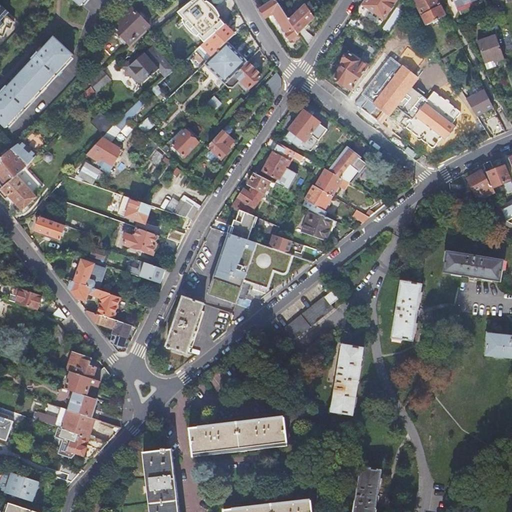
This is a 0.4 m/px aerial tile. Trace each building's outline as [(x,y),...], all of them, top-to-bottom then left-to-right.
[(225,26),(204,0),(194,0),(179,12),(205,44),(225,26)] [(276,0),(275,0),(260,10),(265,19),(274,13),(292,41),(294,39),(296,42),(301,39),(299,36),(300,35),(290,20),(276,0)] [(393,0),(368,0),(362,9),(382,23),(396,1),(393,0)] [(441,7),(437,0),(415,0),(423,16),(428,26),(436,22),(436,24),(440,22),(439,20),(447,17),(442,7),(441,7)] [(449,0),(452,8),(461,5),(460,3),(466,0),(467,3),(475,0),(449,0)] [(0,33),(2,34),(5,24),(9,26),(12,17),(4,10),(6,7),(0,2),(0,33)] [(300,35),(308,48),(315,38),(308,27),(317,20),(312,14),(316,12),(312,5),(290,20),(300,35)] [(134,9),(115,27),(132,46),(151,27),(134,9)] [(483,17),(473,21),(480,37),(489,33),(483,17)] [(204,45),(214,56),(228,43),(234,36),(235,36),(225,26),(205,44),(204,45)] [(503,59),(494,35),(482,41),(491,64),(503,59)] [(75,60),(73,58),(75,56),(55,38),(39,54),(38,52),(32,59),(34,61),(8,87),(6,85),(0,91),(0,92),(2,94),(0,95),(0,122),(6,128),(8,125),(10,127),(75,60)] [(491,64),(482,41),(476,43),(486,67),(491,64)] [(248,63),(228,43),(214,56),(204,65),(199,70),(220,92),(225,87),(235,77),(248,63)] [(175,70),(155,46),(143,57),(138,60),(131,60),(123,67),(127,70),(126,76),(132,77),(137,83),(145,83),(151,78),(155,78),(155,75),(160,70),(167,77),(175,70)] [(342,85),(338,91),(347,98),(369,68),(348,53),(341,63),(344,65),(334,79),(342,85)] [(460,112),(433,91),(427,99),(410,86),(416,78),(389,57),(361,93),(354,103),(360,108),(370,115),(377,106),(388,114),(395,105),(411,119),(405,127),(431,148),(440,137),(444,140),(455,126),(451,123),(460,112)] [(448,59),(443,62),(446,67),(451,64),(448,59)] [(262,78),(248,63),(235,77),(225,87),(228,90),(234,90),(241,83),(249,91),(262,78)] [(113,80),(104,70),(89,82),(99,93),(113,80)] [(267,82),(278,93),(282,87),(281,79),(276,72),(267,82)] [(466,101),(476,117),(493,108),(478,79),(472,82),(478,95),(466,101)] [(100,94),(99,93),(90,100),(91,102),(100,94)] [(214,98),(204,108),(210,114),(220,105),(214,98)] [(139,103),(115,127),(104,138),(109,140),(143,107),(139,103)] [(500,123),(506,120),(499,105),(493,108),(496,115),(500,123)] [(328,130),(312,118),(315,114),(309,110),(307,114),(304,112),(285,137),(286,138),(284,140),(292,146),(293,144),(300,149),(310,136),(319,142),(328,130)] [(494,138),(505,133),(500,123),(496,115),(485,120),(494,138)] [(511,130),(507,119),(506,120),(500,123),(505,133),(508,132),(511,130)] [(155,127),(148,120),(139,130),(145,136),(155,127)] [(224,130),(229,135),(233,131),(233,128),(229,124),(224,130)] [(224,130),(208,148),(222,161),(236,145),(233,142),(234,141),(229,135),(224,130)] [(184,133),(171,147),(184,160),(197,146),(184,133)] [(109,140),(104,138),(87,155),(100,162),(102,158),(115,165),(124,148),(109,140)] [(28,151),(20,160),(26,165),(34,156),(33,155),(42,145),(36,139),(27,150),(28,151)] [(144,139),(132,151),(138,157),(149,144),(144,139)] [(25,148),(20,142),(10,149),(9,150),(13,157),(25,148)] [(274,152),(292,162),(298,153),(277,142),(272,149),(275,151),(274,152)] [(160,152),(152,144),(134,164),(147,176),(161,161),(165,165),(170,161),(160,152)] [(351,153),(346,148),(328,171),(344,180),(352,184),(355,180),(367,165),(356,156),(355,154),(354,152),(351,153)] [(274,183),(288,190),(298,174),(288,168),(292,162),(274,152),(272,151),(261,170),(277,178),(274,183)] [(0,157),(0,179),(6,175),(11,180),(16,175),(21,172),(17,165),(13,169),(10,166),(14,163),(6,153),(0,157)] [(102,158),(100,162),(99,164),(113,171),(115,165),(102,158)] [(491,162),(484,165),(486,170),(489,179),(494,177),(494,178),(501,176),(504,184),(511,182),(504,165),(494,169),(491,162)] [(79,168),(76,174),(94,183),(101,171),(88,164),(84,171),(79,168)] [(328,171),(326,170),(316,187),(333,197),(344,180),(328,171)] [(469,183),(466,185),(466,188),(468,192),(472,190),(475,196),(489,189),(481,171),(466,178),(469,183)] [(250,187),(262,193),(270,181),(255,174),(252,180),(248,186),(250,187)] [(36,200),(16,175),(11,180),(2,187),(0,189),(0,193),(5,200),(9,197),(20,213),(36,200)] [(6,175),(0,179),(0,184),(2,187),(11,180),(6,175)] [(136,182),(129,195),(147,202),(153,190),(136,182)] [(314,186),(302,206),(311,210),(322,216),(333,197),(316,187),(314,186)] [(243,189),(233,208),(241,211),(250,214),(262,193),(250,187),(247,191),(243,189)] [(151,206),(132,199),(126,216),(145,223),(151,206)] [(183,200),(182,204),(199,210),(201,207),(183,200)] [(178,216),(192,221),(199,210),(182,204),(178,216)] [(511,204),(501,209),(506,222),(511,219),(511,204)] [(501,209),(500,206),(490,213),(506,222),(501,209)] [(322,216),(311,210),(302,232),(326,241),(331,228),(335,229),(337,222),(322,216)] [(250,214),(241,211),(237,221),(235,221),(233,227),(231,226),(228,234),(249,242),(254,228),(255,228),(259,218),(250,214)] [(353,218),(363,224),(370,218),(357,211),(353,218)] [(67,225),(42,217),(37,232),(62,241),(67,225)] [(159,236),(136,228),(133,236),(125,233),(122,243),(154,255),(158,244),(156,243),(159,236)] [(330,242),(335,229),(331,228),(326,241),(330,242)] [(249,242),(228,234),(207,295),(236,304),(238,296),(245,299),(249,284),(268,290),(273,272),(283,276),(284,276),(285,276),(287,275),(287,274),(293,257),(288,255),(268,248),(257,244),(249,242)] [(275,234),(274,234),(268,248),(288,255),(289,249),(293,241),(275,234)] [(113,245),(101,240),(99,247),(110,251),(113,245)] [(441,250),(437,271),(499,284),(504,262),(441,250)] [(108,267),(107,266),(95,262),(93,266),(82,262),(74,284),(99,292),(108,267)] [(166,271),(146,264),(143,272),(141,278),(159,284),(166,271)] [(141,278),(143,272),(127,267),(125,272),(141,278)] [(394,282),(389,338),(411,340),(415,284),(394,282)] [(99,292),(74,284),(71,283),(69,289),(76,299),(84,301),(87,300),(88,296),(100,300),(102,303),(98,315),(118,323),(126,301),(110,296),(99,292)] [(15,301),(40,309),(43,302),(38,301),(40,294),(11,285),(9,293),(16,296),(15,301)] [(182,297),(189,299),(192,292),(180,289),(178,296),(182,297)] [(255,353),(265,364),(334,308),(331,305),(338,299),(332,292),(325,297),(324,296),(255,353)] [(201,311),(203,304),(189,299),(182,297),(166,346),(187,353),(189,347),(192,348),(203,311),(201,311)] [(57,307),(53,314),(65,317),(57,307)] [(129,342),(136,329),(118,323),(98,315),(97,315),(85,311),(94,323),(115,330),(113,336),(129,342)] [(43,334),(52,345),(55,346),(67,336),(57,323),(43,334)] [(124,352),(129,342),(113,336),(101,332),(116,352),(124,352)] [(511,337),(482,335),(481,357),(511,359),(511,337)] [(110,375),(103,367),(88,362),(90,357),(72,351),(65,370),(71,372),(99,381),(102,382),(110,375)] [(349,367),(345,434),(366,436),(371,369),(349,367)] [(71,372),(65,390),(74,393),(87,397),(91,384),(97,386),(99,381),(71,372)] [(92,419),(97,401),(87,397),(74,393),(68,411),(92,419)] [(0,443),(5,445),(6,440),(7,441),(13,421),(0,417),(0,408),(0,407),(0,443)] [(36,420),(58,427),(90,437),(96,420),(92,419),(68,411),(64,422),(38,414),(36,420)] [(285,416),(190,427),(193,455),(289,444),(285,416)] [(84,455),(92,461),(108,443),(90,437),(58,427),(54,438),(62,441),(57,455),(70,460),(75,454),(83,457),(84,455)] [(150,511),(179,511),(172,451),(144,454),(150,511)] [(83,470),(57,462),(54,471),(68,476),(76,478),(83,470)] [(360,468),(354,511),(375,511),(381,471),(360,468)] [(39,483),(4,471),(0,483),(0,491),(33,502),(39,483)] [(49,486),(64,491),(72,483),(66,481),(54,476),(49,486)] [(314,511),(313,497),(226,507),(226,511),(314,511)]
